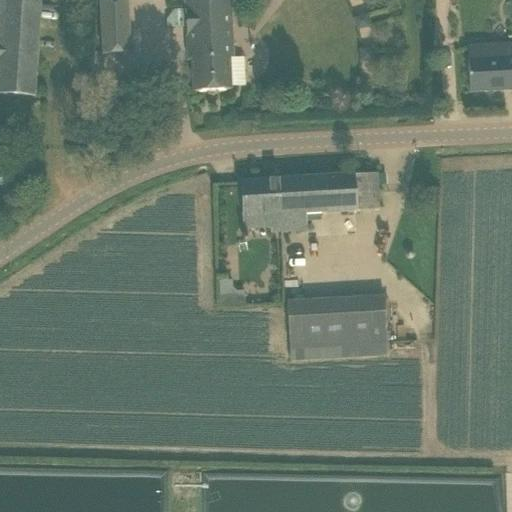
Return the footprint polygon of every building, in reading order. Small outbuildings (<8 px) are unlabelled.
[(0,0),(0,94),(34,97),(40,0),(0,0)] [(182,0),(187,60),(193,59),(194,93),(230,91),(228,58),(234,58),(231,0),(182,0)] [(123,3),(96,4),(99,58),(126,56),(123,3)] [(470,93),(511,90),(511,44),(494,46),(495,47),(468,49),(468,60),(470,93)] [(388,130),(388,118),(373,118),(373,130),(388,130)] [(23,186),(18,171),(2,176),(7,191),(23,186)] [(379,211),(377,174),(241,182),(245,230),(271,229),(271,233),(307,231),(306,215),(379,211)] [(287,302),(290,360),(385,356),(382,297),(287,302)]
